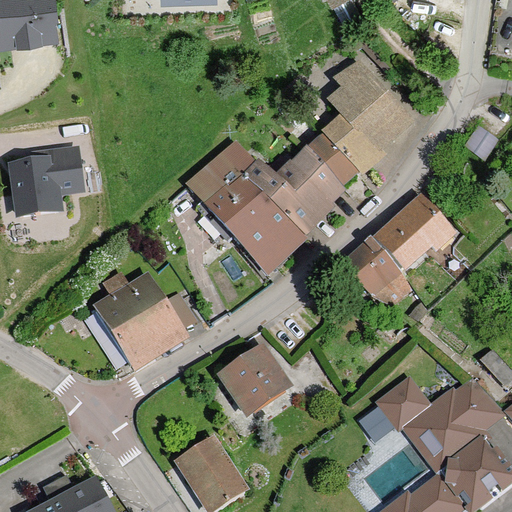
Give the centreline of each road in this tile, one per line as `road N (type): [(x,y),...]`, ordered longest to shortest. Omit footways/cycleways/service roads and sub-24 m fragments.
road 1 (residential): [(100,420),(326,264),(448,130),(468,83)]
road 2 (residential): [(468,83),(394,43),(366,0)]
road 3 (unclassified): [(100,420),(0,340)]
